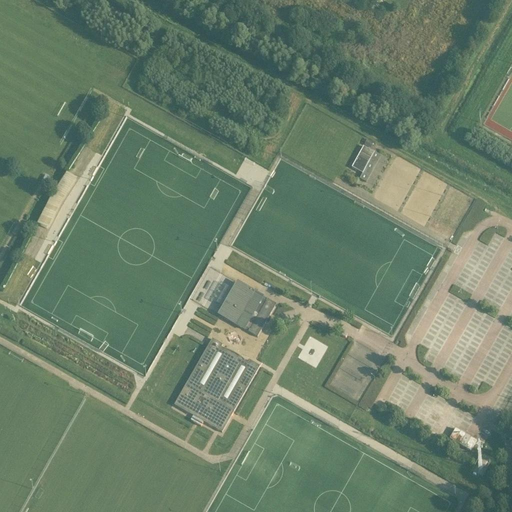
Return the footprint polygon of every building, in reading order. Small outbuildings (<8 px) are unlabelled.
[(364,145),(370,148),(373,143),(367,140),(364,145)] [(363,148),(351,169),(362,175),(373,153),(363,148)] [(66,174),(51,197),(37,224),(49,230),(64,203),(78,181),(66,174)] [(247,289),(238,284),(220,317),(228,322),(244,331),(246,329),(249,331),(248,333),(257,339),(276,306),(267,301),(266,303),(262,301),(263,298),(247,289)] [(224,434),(260,368),(256,366),(249,362),(248,364),(245,362),(235,355),(224,351),(221,349),(222,346),(212,340),(175,409),(224,434)] [(474,441),(455,430),(449,440),(468,451),(474,441)] [(483,456),(478,464),(484,468),(489,459),(483,456)]
